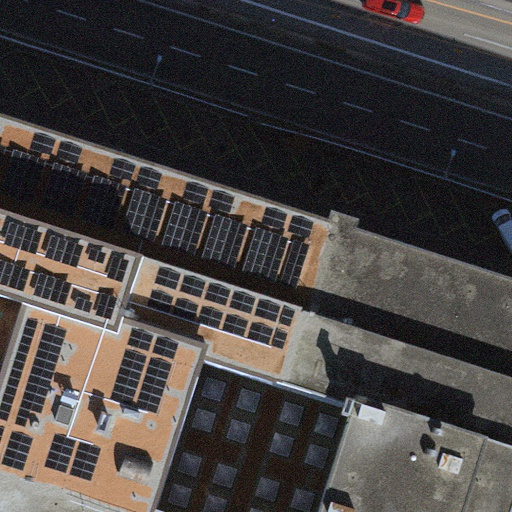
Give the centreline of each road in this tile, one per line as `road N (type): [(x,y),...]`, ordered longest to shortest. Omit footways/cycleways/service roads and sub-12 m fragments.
road 1 (primary): [(61,0),(511,140)]
road 2 (motorway): [(361,0),(511,48)]
